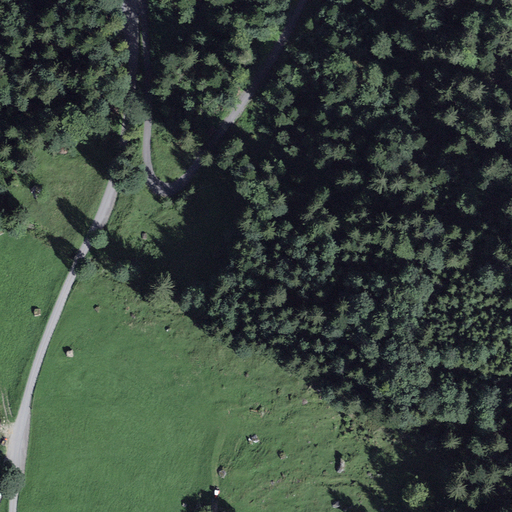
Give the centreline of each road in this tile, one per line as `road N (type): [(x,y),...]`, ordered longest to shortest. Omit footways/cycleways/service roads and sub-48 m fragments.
road 1 (unclassified): [(134,0),(114,179),(28,391),(13,511)]
road 2 (track): [(138,0),(147,173),(154,186),(171,190),(271,61),(304,0)]
